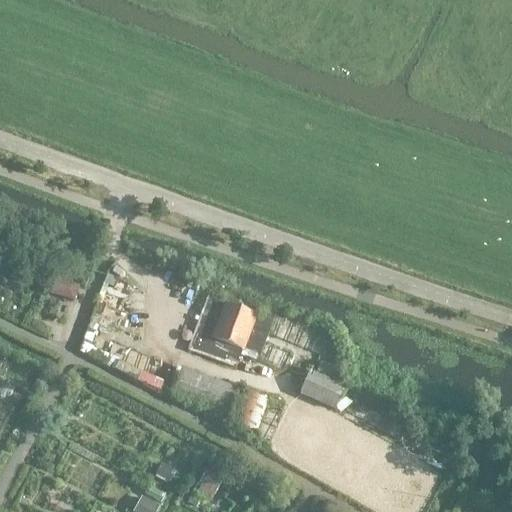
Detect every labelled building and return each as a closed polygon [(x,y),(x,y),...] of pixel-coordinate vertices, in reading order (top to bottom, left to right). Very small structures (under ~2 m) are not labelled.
[(43,293),(73,302),(79,286),(49,277),(43,293)] [(188,280),(186,288),(201,293),(203,285),(188,280)] [(255,316),(224,304),(207,298),(199,318),(188,351),(234,369),(242,351),(259,357),(272,322),(255,316)] [(319,364),(314,374),(309,372),(298,396),(334,412),(348,378),(319,364)] [(237,390),(181,369),(170,399),(227,420),(237,390)] [(239,391),(225,429),(253,440),(268,402),(239,391)] [(213,499),(225,475),(210,467),(198,492),(213,499)] [(133,511),(155,511),(160,504),(143,495),(134,511),(133,511)]
